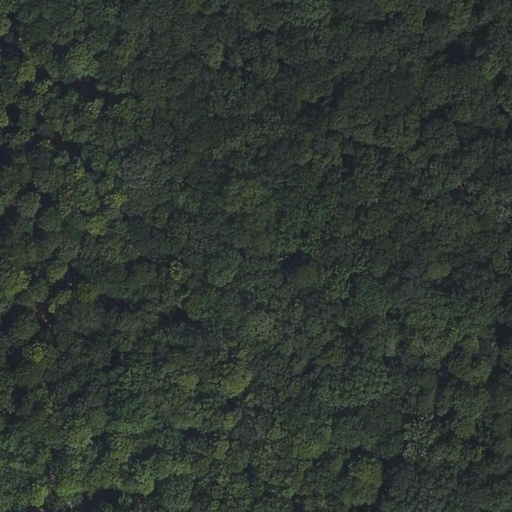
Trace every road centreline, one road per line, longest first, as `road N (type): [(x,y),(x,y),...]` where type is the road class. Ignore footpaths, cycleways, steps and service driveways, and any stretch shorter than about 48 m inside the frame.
road 1 (unknown): [(147,0),(110,498)]
road 2 (track): [(511,402),(110,498)]
road 3 (unknown): [(262,511),(208,479),(0,385)]
